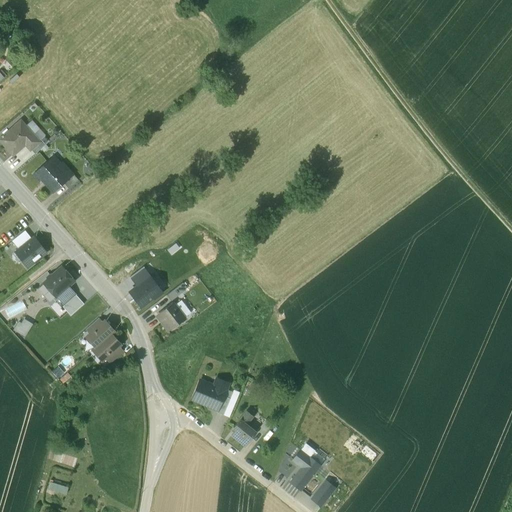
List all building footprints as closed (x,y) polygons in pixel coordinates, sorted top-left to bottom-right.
[(38,141),(21,122),(0,139),(0,140),(13,155),(25,144),(30,150),(39,142),(38,141)] [(39,142),(30,150),(35,154),(45,145),(40,140),(38,141),(39,142)] [(53,157),(33,174),(39,182),(41,180),(53,193),(63,183),(69,179),(68,178),(57,166),(59,164),(53,157)] [(73,174),(68,178),(69,179),(63,183),(68,189),(78,180),(73,174)] [(12,241),(19,250),(32,240),(25,231),(12,241)] [(14,253),(28,270),(48,254),(35,237),(32,240),(19,250),(14,253)] [(62,267),(52,276),(50,275),(47,277),(47,280),(45,282),(51,288),(49,289),(56,297),(56,296),(68,286),(74,281),(62,267)] [(144,267),(130,277),(137,287),(148,278),(151,276),(144,267)] [(160,293),(148,278),(137,287),(130,292),(142,307),(160,293)] [(182,283),(166,295),(171,301),(187,289),(182,283)] [(68,286),(56,296),(64,305),(76,295),(68,286)] [(5,308),(9,317),(28,310),(25,300),(5,308)] [(173,302),(159,313),(165,321),(162,323),(168,331),(185,318),(173,302)] [(94,313),(81,325),(85,330),(99,318),(94,313)] [(99,318),(85,330),(89,334),(102,323),(99,318)] [(89,334),(86,337),(96,347),(111,334),(111,335),(114,332),(104,321),(102,323),(89,334)] [(30,328),(22,324),(21,325),(18,323),(15,328),(26,335),(30,328)] [(111,334),(96,347),(93,350),(102,361),(105,358),(118,346),(120,345),(111,335),(111,334)] [(118,346),(105,358),(109,363),(123,351),(118,346)] [(54,372),(61,379),(67,373),(59,366),(54,372)] [(65,382),(73,376),(70,372),(62,378),(65,382)] [(199,379),(190,400),(217,411),(224,396),(229,384),(216,379),(214,385),(199,379)] [(230,399),(224,396),(217,411),(217,413),(223,415),(230,399)] [(246,411),(233,427),(236,429),(231,435),(245,446),(255,432),(246,425),(253,416),(246,411)] [(265,420),(257,430),(263,435),(271,424),(265,420)] [(325,458),(306,444),(292,460),(302,467),(290,482),(300,490),(325,458)] [(68,486),(51,482),(49,490),(65,494),(68,486)] [(331,492),(322,485),(311,499),(320,506),(331,492)]
